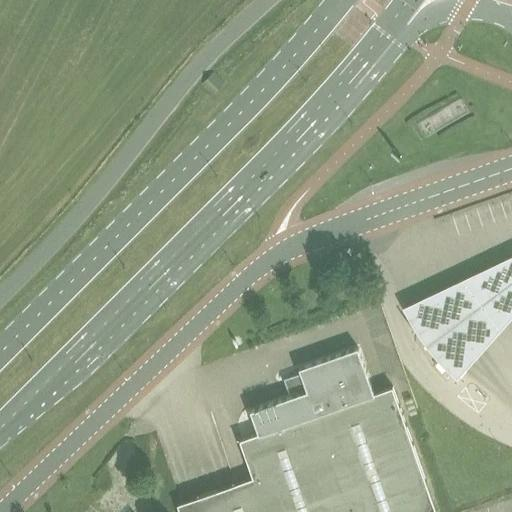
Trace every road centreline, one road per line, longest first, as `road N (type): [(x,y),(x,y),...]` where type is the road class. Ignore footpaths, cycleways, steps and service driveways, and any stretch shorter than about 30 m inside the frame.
road 1 (unclassified): [(0,511),(243,284),(378,213),(511,171)]
road 2 (primary): [(342,0),(0,355)]
road 3 (unclassified): [(264,0),(190,70),(0,291)]
road 4 (primary): [(0,429),(247,180)]
road 5 (primary): [(511,3),(446,3),(406,36),(354,100),(247,180)]
road 6 (primary): [(247,180),(408,0)]
